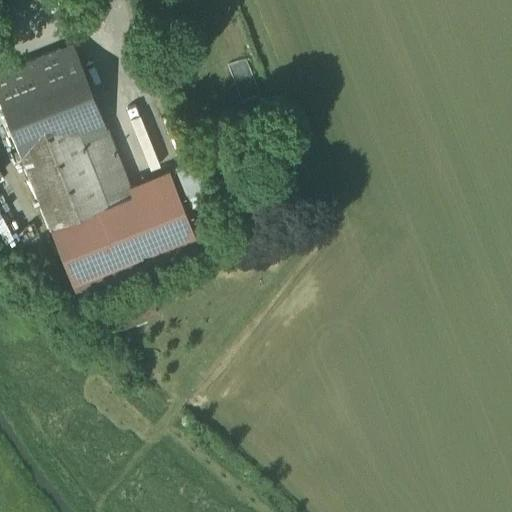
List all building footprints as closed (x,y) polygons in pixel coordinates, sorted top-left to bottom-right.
[(73,42),(59,48),(68,71),(81,66),(73,42)] [(0,71),(0,97),(68,71),(59,48),(0,71)] [(81,66),(68,71),(0,97),(0,101),(16,141),(98,109),(82,66),(81,66)] [(131,193),(98,109),(16,141),(49,225),(131,193)] [(200,154),(174,164),(190,205),(211,197),(206,186),(212,184),(200,154)] [(172,177),(131,193),(49,225),(71,282),(194,234),(172,177)] [(194,234),(71,282),(79,301),(201,253),(194,234)] [(145,285),(101,302),(112,332),(157,314),(145,285)]
